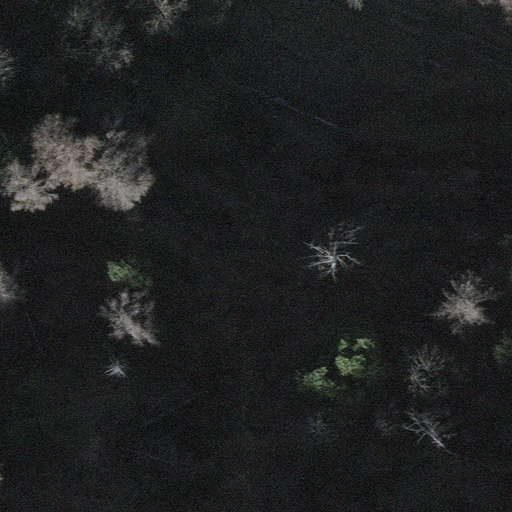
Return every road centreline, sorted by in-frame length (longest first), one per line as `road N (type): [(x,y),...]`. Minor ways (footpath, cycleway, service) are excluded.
road 1 (track): [(511,90),(292,101),(142,47)]
road 2 (track): [(511,80),(340,0)]
